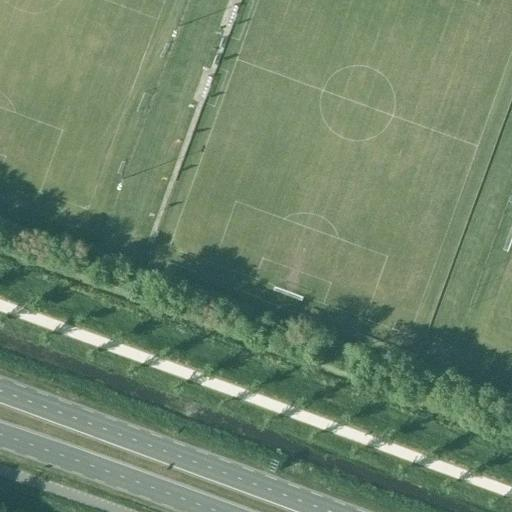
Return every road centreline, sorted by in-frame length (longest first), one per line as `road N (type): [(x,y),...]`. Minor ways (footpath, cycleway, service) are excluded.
road 1 (primary): [(329,511),(0,391)]
road 2 (primary): [(0,441),(210,511)]
